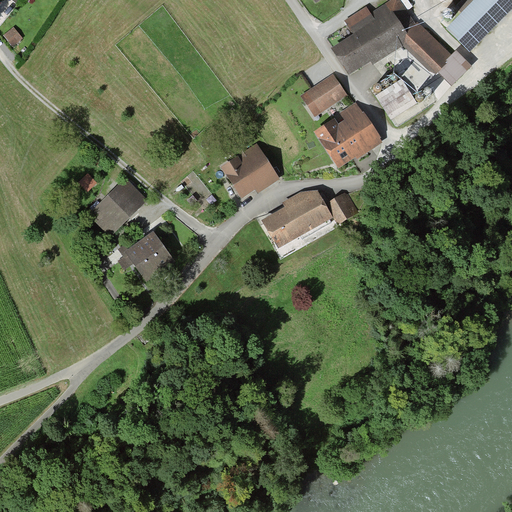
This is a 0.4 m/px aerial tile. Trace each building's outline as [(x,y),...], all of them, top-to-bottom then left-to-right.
[(405,47),(436,77),(438,74),(452,88),(472,68),(457,51),(452,55),(417,22),(415,25),(398,0),(393,0),(372,15),(367,7),(346,22),(355,35),(335,49),(350,76),(370,63),(374,67),(405,47)] [(474,0),(466,8),(446,28),(470,53),(511,12),(511,2),(509,0),(474,0)] [(14,28),(5,36),(13,46),(22,39),(14,28)] [(300,97),(316,119),(346,97),(330,75),(300,97)] [(377,97),(391,120),(416,104),(402,82),(377,97)] [(314,134),(338,170),(354,159),(356,163),(384,144),(378,135),(364,113),(363,114),(356,104),(340,114),(345,121),(339,125),(335,120),(314,134)] [(260,195),(282,180),(259,145),(223,169),(244,200),(257,191),(260,195)] [(87,175),(79,183),(87,191),(95,183),(87,175)] [(89,216),(110,237),(146,201),(125,180),(89,216)] [(286,208),(263,223),(279,250),(333,219),(326,205),(318,192),(302,193),(283,203),(286,208)] [(358,215),(346,194),(326,205),(333,219),(337,227),(358,215)] [(125,271),(132,266),(146,285),(175,264),(153,233),(129,250),(126,245),(119,250),(124,257),(118,262),(125,271)]
